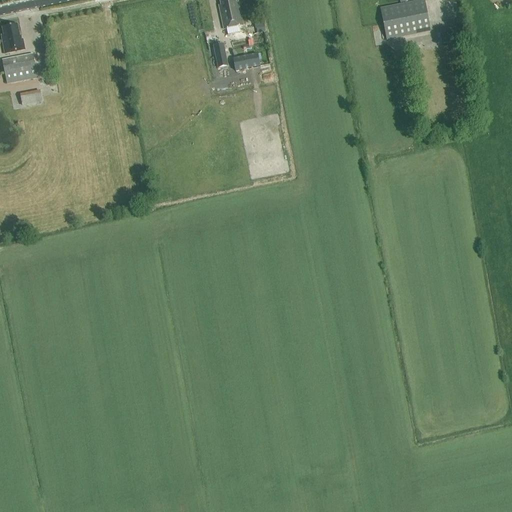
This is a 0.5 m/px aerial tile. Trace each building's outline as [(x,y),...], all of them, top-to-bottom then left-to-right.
[(243,26),(238,2),(236,3),(235,0),(219,0),(221,6),(219,6),(224,30),(243,26)] [(381,9),(387,40),(430,32),(424,1),(381,9)] [(264,28),(264,21),(254,22),(255,29),(264,28)] [(5,54),(25,50),(22,36),(20,36),(17,25),(2,28),(3,36),(1,36),(5,54)] [(443,43),(460,42),(459,29),(442,29),(443,43)] [(223,45),(214,47),(218,69),(228,67),(223,45)] [(37,79),(32,54),(2,60),(7,84),(37,79)] [(41,89),(21,94),(24,106),(44,101),(41,89)]
